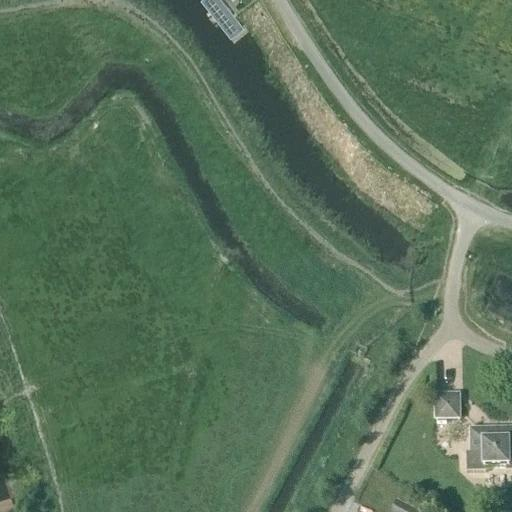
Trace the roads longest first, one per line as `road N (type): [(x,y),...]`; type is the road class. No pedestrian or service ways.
road 1 (unclassified): [(276,0),(356,114),(404,163),(485,216)]
road 2 (unclassified): [(332,511),(408,368),(449,337)]
road 3 (unclassified): [(449,337),(448,280),(485,216)]
